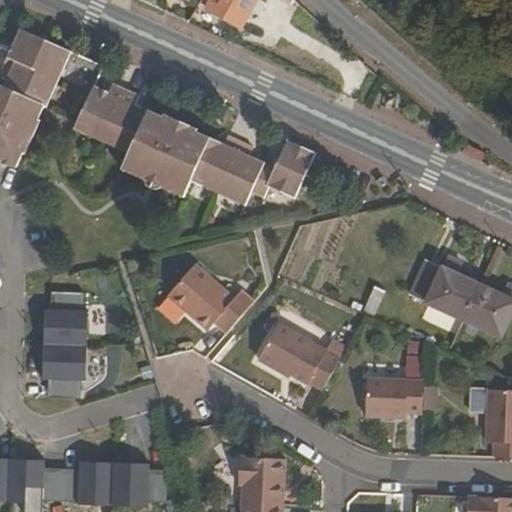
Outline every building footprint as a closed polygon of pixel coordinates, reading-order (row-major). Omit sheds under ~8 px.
[(211,0),(210,4),(207,9),(241,29),(256,0),(211,0)] [(0,161),(17,169),(24,154),(39,120),(45,108),(50,109),(75,53),(21,30),(4,71),(11,75),(6,89),(0,86),(0,161)] [(316,150),(290,139),(278,165),(254,155),(256,148),(228,136),(224,144),(198,133),(199,129),(166,115),(164,118),(136,106),(140,96),(113,84),(108,93),(95,88),(77,130),(131,154),(126,167),(147,177),(149,170),(167,179),(165,185),(187,194),(193,182),(248,205),(253,194),(265,198),(271,187),(295,198),(316,150)] [(44,123),(39,120),(24,154),(29,157),(44,123)] [(149,170),(147,177),(165,185),(167,179),(149,170)] [(410,293),(465,319),(481,284),(459,274),(464,263),(448,254),(443,267),(425,259),(410,293)] [(214,321),(226,333),(256,301),(241,289),(234,298),(195,262),(167,293),(206,329),(214,321)] [(481,284),(465,319),(502,337),(511,315),(511,284),(508,283),(504,294),(481,284)] [(386,292),(374,285),(361,313),(366,315),(373,319),(386,292)] [(85,292),(53,290),(52,307),(84,308),(85,292)] [(429,305),(423,319),(442,327),(448,313),(429,305)] [(52,307),(50,307),(48,341),(90,343),(92,309),(84,308),(52,307)] [(309,382),(323,391),(340,360),(326,351),(326,350),(279,324),(258,359),(279,373),(283,369),(307,384),(309,382)] [(90,343),(48,341),(47,375),(49,375),(81,377),(88,377),(90,343)] [(81,377),(49,375),(48,392),(80,394),(81,377)] [(405,415),(421,416),(422,383),(367,381),(366,418),(405,419),(405,415)] [(494,458),(511,459),(511,390),(497,390),(489,390),(487,442),(495,442),(494,458)] [(0,455),(0,496),(11,497),(12,456),(0,455)] [(12,456),(11,497),(46,498),(47,467),(47,457),(12,456)] [(239,511),(280,511),(283,459),(239,457),(237,485),(241,485),(239,511)] [(78,499),(78,500),(113,501),(114,460),(79,459),(79,468),(78,499)] [(114,460),(113,501),(148,502),(148,500),(149,468),(149,461),(114,460)] [(78,499),(79,468),(47,467),(46,498),(78,499)] [(149,468),(148,500),(165,500),(166,468),(149,468)] [(511,511),(511,499),(468,498),(467,511),(511,511)]
